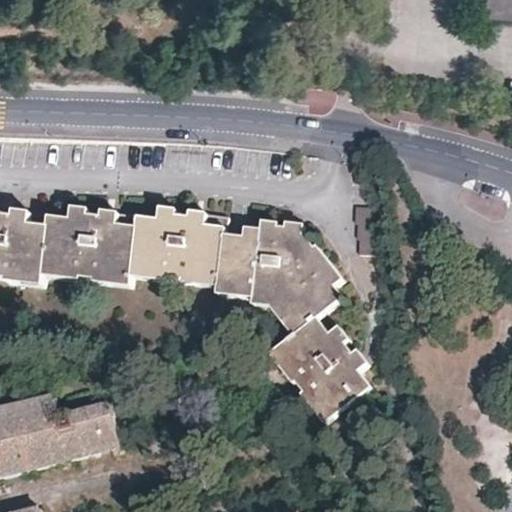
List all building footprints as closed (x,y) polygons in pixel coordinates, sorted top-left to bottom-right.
[(57,213),(36,210),(31,210),(19,208),(17,216),(5,215),(5,207),(0,206),(0,270),(10,272),(10,276),(48,280),(50,270),(57,222),(57,217),(57,213)] [(147,214),(126,212),(110,210),(109,218),(97,217),(97,208),(80,206),(79,206),(78,208),(78,211),(77,214),(75,220),(70,220),(66,220),(57,217),(57,222),(50,270),(86,274),(88,272),(100,274),(100,277),(139,281),(140,273),(147,224),(148,217),(147,214)] [(360,256),(394,258),(386,207),(357,206),(356,215),(356,225),(359,226),(358,234),(358,240),(362,241),(361,251),(360,256)] [(147,224),(140,273),(179,277),(180,275),(191,275),(192,280),(229,284),(231,234),(232,226),(233,217),(223,215),(214,214),(209,213),(197,211),(196,219),(183,218),(183,209),(167,207),(165,219),(148,217),(147,224)] [(293,232),(284,230),(285,223),(267,221),(266,228),(253,226),(251,237),(248,237),(231,234),(229,284),(229,293),(264,296),(264,305),(283,307),(308,333),(329,312),(353,292),(347,283),(351,278),(328,245),(322,248),(314,238),(292,236),(293,232)] [(292,236),(314,238),(315,226),(294,223),(293,232),(292,236)] [(371,343),(365,347),(357,339),(363,333),(352,318),(342,326),(329,312),(308,333),(286,353),(311,381),(312,382),(314,382),(314,381),(320,389),(318,392),(325,400),(335,392),(352,411),(386,381),(375,367),(378,363),(384,359),(371,343)] [(343,420),(352,411),(335,392),(325,400),(343,420)] [(0,480),(124,449),(113,406),(65,418),(59,398),(0,412),(0,480)]
